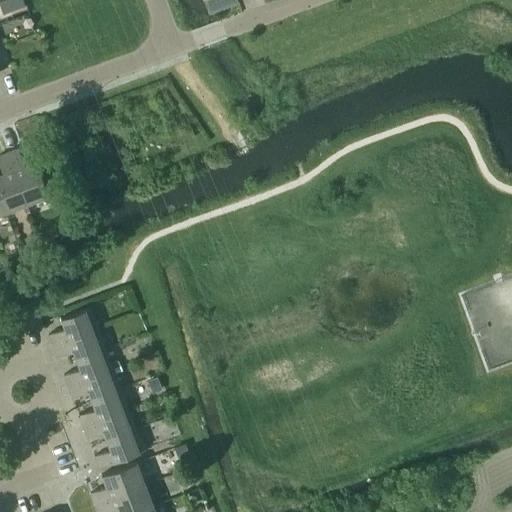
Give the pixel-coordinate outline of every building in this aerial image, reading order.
[(22,0),(10,0),(14,9),(24,5),(22,0)] [(204,0),(209,12),(237,1),(236,0),(204,0)] [(7,152),(26,203),(49,195),(35,160),(24,164),(18,148),(7,152)] [(0,173),(0,197),(5,211),(26,203),(7,152),(0,154),(0,165),(3,172),(0,173)] [(47,155),(37,159),(41,170),(51,166),(47,155)] [(48,333),(52,344),(98,327),(90,306),(60,317),(64,328),(48,333)] [(76,359),(106,347),(98,327),(52,344),(57,355),(72,349),(76,359)] [(64,374),(68,385),(114,367),(106,347),(76,359),(79,368),(64,374)] [(88,390),(91,399),(121,388),(114,367),(68,385),(72,396),(88,390)] [(148,379),(153,392),(162,389),(157,376),(148,379)] [(83,425),(129,408),(121,388),(91,399),(95,408),(79,414),(83,425)] [(103,430),(106,440),(137,428),(129,408),(83,425),(87,436),(103,430)] [(99,467),(145,449),(137,428),(106,440),(110,449),(94,455),(99,467)] [(94,502),(145,483),(136,461),(101,474),(106,486),(90,492),(94,502)] [(100,511),(114,507),(115,511),(133,511),(153,505),(145,483),(94,502),(97,511),(100,511)]
